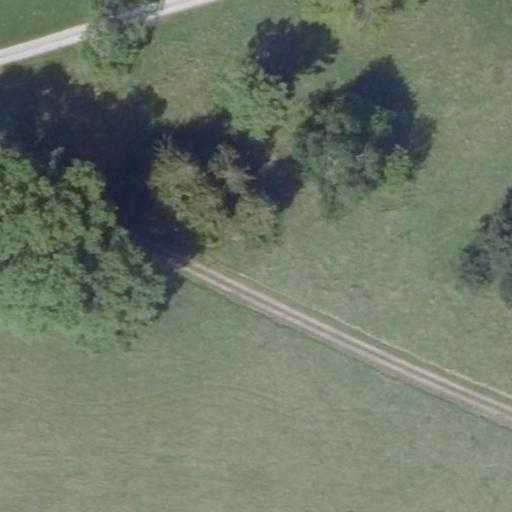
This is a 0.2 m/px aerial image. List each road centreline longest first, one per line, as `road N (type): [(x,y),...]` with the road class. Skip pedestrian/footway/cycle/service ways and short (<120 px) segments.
road 1 (unclassified): [(142,249),(511,424)]
road 2 (unclassified): [(193,0),(0,60)]
road 3 (unclassified): [(142,249),(0,177)]
